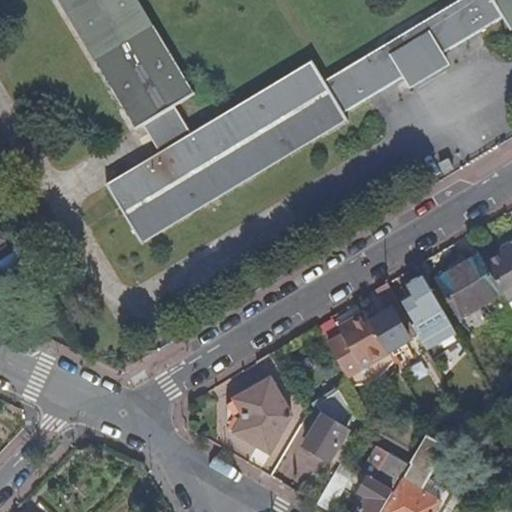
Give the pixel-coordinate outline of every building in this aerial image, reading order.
[(511,0),(469,0),(325,87),(312,65),(310,67),(312,70),(193,141),(175,110),(195,98),(193,97),(191,98),(130,0),(58,0),(136,130),(132,132),(133,134),(141,130),(160,162),(109,193),(107,190),(105,192),(141,251),(143,250),(140,246),(343,125),(346,129),(349,127),(344,118),(428,67),(502,23),(510,36),(511,34),(511,33),(511,31),(511,30),(511,0)] [(511,244),(505,249),(507,253),(492,263),(485,268),(502,296),(508,306),(511,304),(511,244)] [(484,251),(477,255),(479,258),(485,268),(492,263),(484,251)] [(485,268),(479,258),(436,284),(458,322),(502,296),(485,268)] [(441,311),(422,279),(405,289),(412,300),(406,304),(401,307),(413,327),(411,329),(417,338),(426,353),(436,347),(434,342),(453,331),(441,311)] [(399,308),(386,287),(374,295),(387,316),(390,314),(399,308)] [(412,300),(405,289),(404,287),(398,291),(406,304),(412,300)] [(390,314),(407,344),(417,338),(411,329),(399,308),(390,314)] [(390,314),(387,316),(368,327),(386,357),(389,355),(392,360),(398,357),(395,351),(407,344),(390,314)] [(368,327),(362,316),(347,326),(350,331),(340,337),(342,341),(328,350),(347,381),(386,357),(368,327)] [(350,331),(347,326),(336,332),(340,337),(350,331)] [(440,372),(459,361),(453,349),(433,360),(440,372)] [(270,385),(227,410),(227,434),(270,458),(291,422),(270,385)] [(331,465),(334,462),(346,440),(349,434),(345,432),(354,418),(339,395),(314,410),(322,419),(304,449),(331,465)] [(485,409),(491,420),(504,416),(496,403),(485,409)] [(411,464),(413,466),(403,484),(386,511),(444,511),(447,509),(421,494),(427,483),(447,449),(427,437),(411,464)] [(334,462),(341,466),(354,444),(346,440),(334,462)] [(363,478),(368,480),(358,496),(366,501),(359,511),(383,511),(401,482),(409,468),(379,451),(363,478)] [(409,468),(401,482),(403,484),(413,466),(411,464),(409,468)] [(317,508),(324,511),(332,511),(344,491),(331,483),(317,508)] [(453,498),(427,483),(421,494),(447,509),(453,498)]
